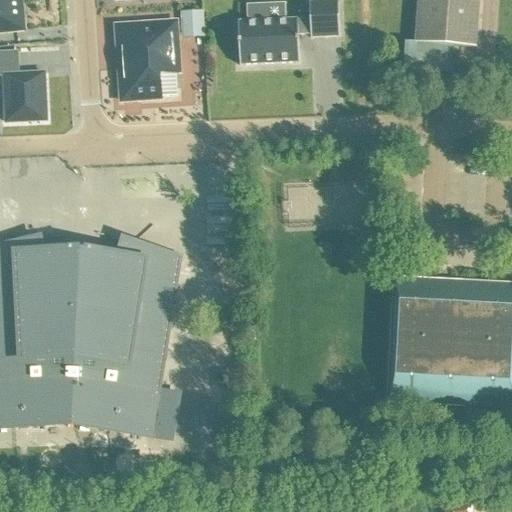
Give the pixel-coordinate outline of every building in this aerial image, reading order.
[(418,0),(416,46),(478,51),(482,0),(418,0)] [(0,3),(0,33),(23,31),(20,2),(0,3)] [(240,68),(300,65),(298,37),(310,36),(310,40),(340,39),(338,3),(309,4),(310,23),(298,24),(298,22),(238,25),(240,68)] [(201,14),(181,15),(182,35),(202,34),(201,14)] [(175,25),(115,29),(120,104),(160,101),(158,71),(178,70),(175,25)] [(6,124),(47,122),(44,76),(18,77),(17,55),(0,56),(0,77),(4,78),(6,124)] [(17,246),(0,249),(0,428),(71,425),(170,441),(175,406),(155,403),(178,261),(143,250),(141,265),(121,266),(122,257),(38,253),(37,261),(18,258),(17,246)] [(394,280),(388,404),(395,405),(464,409),(465,411),(465,413),(465,415),(466,418),(467,420),(469,422),(471,425),(473,426),(475,427),(476,428),(479,429),(481,430),(482,430),(486,431),(489,431),(491,431),(493,430),(495,430),(497,429),(499,428),(502,425),(504,423),(505,422),(507,420),(507,418),(509,415),(509,412),(511,411),(511,285),(402,280),(394,280)] [(31,477),(19,477),(19,485),(31,484),(31,477)]
